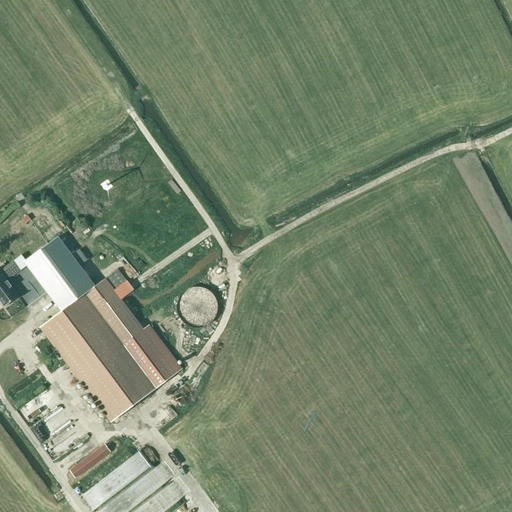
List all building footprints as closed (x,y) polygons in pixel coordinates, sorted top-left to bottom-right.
[(132,106),(127,109),(132,117),(137,114),(132,106)] [(49,301),(51,300),(25,264),(57,240),(42,220),(34,226),(33,225),(29,229),(18,215),(8,223),(19,236),(5,247),(47,303),(49,301)] [(25,264),(51,300),(61,312),(93,288),(57,240),(25,264)] [(21,270),(13,260),(5,267),(6,267),(0,271),(0,300),(5,307),(18,297),(6,280),(12,275),(12,276),(21,270)] [(116,285),(127,277),(118,266),(107,274),(116,285)] [(33,302),(39,298),(24,277),(18,282),(33,302)] [(117,293),(106,278),(93,288),(61,312),(42,326),(114,422),(181,370),(149,327),(143,331),(115,294),(117,293)] [(39,436),(44,444),(51,440),(47,432),(39,436)] [(110,452),(105,444),(69,470),(75,478),(110,452)] [(186,456),(181,459),(186,467),(192,464),(186,456)] [(109,472),(87,492),(98,505),(121,485),(109,472)]
